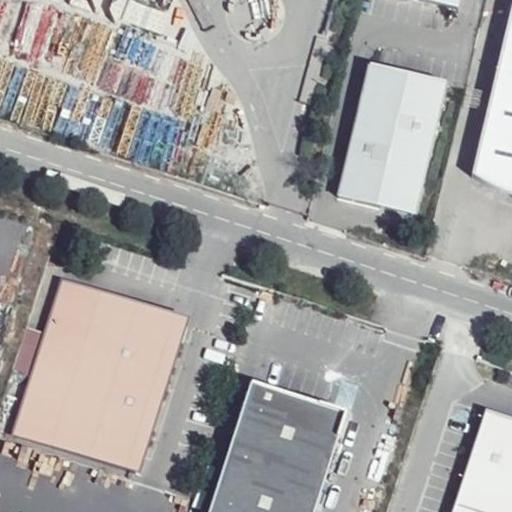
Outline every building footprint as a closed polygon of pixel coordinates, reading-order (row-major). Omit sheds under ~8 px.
[(459,0),(413,0),(457,10),(459,0)] [(511,4),(468,179),(511,199),(511,4)] [(445,86),(370,69),(340,199),(415,216),(445,86)] [(138,475),(184,330),(65,292),(18,436),(138,475)] [(316,511),(347,417),(253,386),(212,511),(316,511)] [(454,511),(511,511),(511,420),(487,412),(454,511)]
